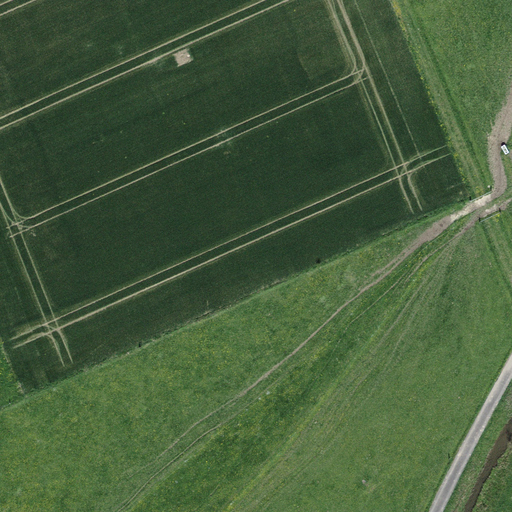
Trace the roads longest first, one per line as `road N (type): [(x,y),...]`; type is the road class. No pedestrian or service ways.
road 1 (track): [(511,270),(399,0)]
road 2 (track): [(435,511),(511,362)]
